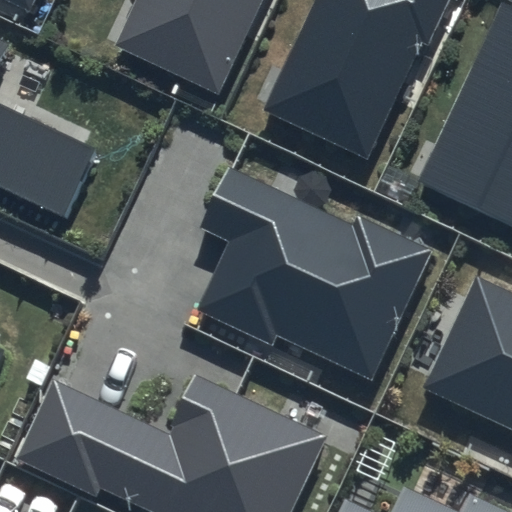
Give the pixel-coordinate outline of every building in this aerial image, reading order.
[(8,0),(28,9),(32,0),(8,0)] [(136,0),(115,48),(218,96),(262,0),(136,0)] [(430,44),(450,0),(312,0),(261,111),(368,161),(424,41),(430,44)] [(511,3),(504,0),(500,0),(416,180),(511,225),(511,3)] [(0,51),(3,46),(0,44),(0,185),(67,218),(98,151),(0,104),(0,51)] [(352,224),(230,167),(201,227),(230,241),(197,311),(272,346),(277,336),(373,380),(434,250),(356,215),(352,224)] [(511,287),(477,271),(422,387),(511,429),(511,287)] [(290,511),(326,437),(196,376),(168,435),(53,380),(16,458),(96,496),(100,488),(151,511),(290,511)] [(511,511),(470,493),(460,511),(456,511),(404,488),(392,511),(368,511),(345,501),(339,511),(511,511)]
